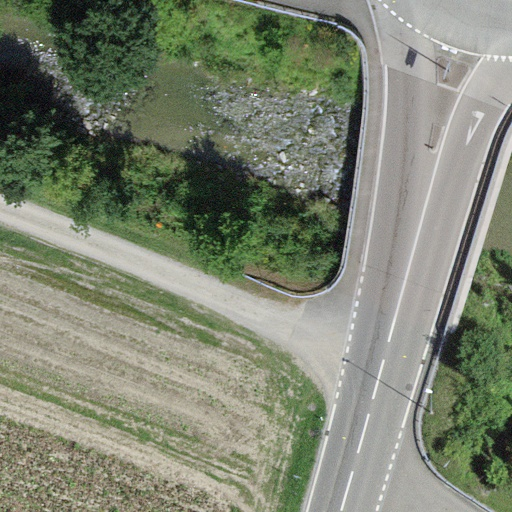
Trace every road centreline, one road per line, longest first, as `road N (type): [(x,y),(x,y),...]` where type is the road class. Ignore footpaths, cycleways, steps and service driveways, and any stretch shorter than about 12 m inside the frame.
road 1 (secondary): [(357,470),(467,26)]
road 2 (track): [(387,353),(297,326),(0,208)]
